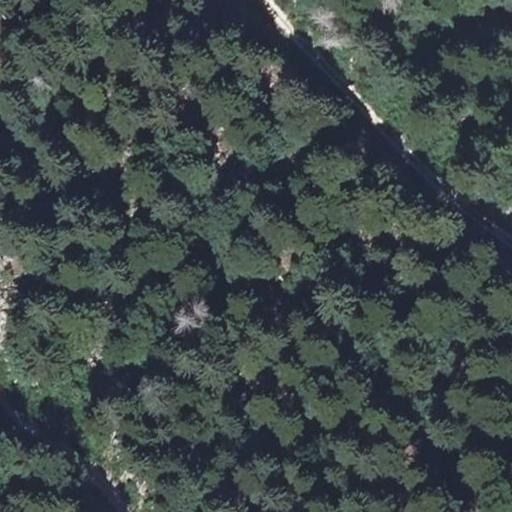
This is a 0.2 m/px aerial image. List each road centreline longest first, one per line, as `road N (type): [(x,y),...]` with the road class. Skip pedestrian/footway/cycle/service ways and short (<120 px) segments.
road 1 (track): [(258,0),(404,159),(511,259)]
road 2 (track): [(124,511),(88,454),(0,386)]
